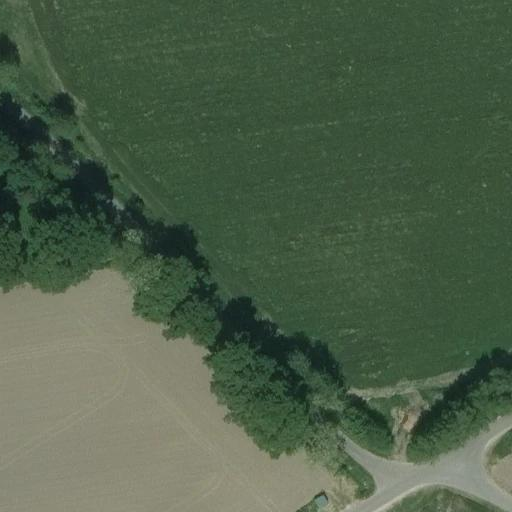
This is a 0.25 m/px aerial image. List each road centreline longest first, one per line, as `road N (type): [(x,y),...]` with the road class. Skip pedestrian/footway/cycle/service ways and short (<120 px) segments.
road 1 (unclassified): [(0,97),(395,489)]
road 2 (unclassified): [(511,417),(395,489)]
